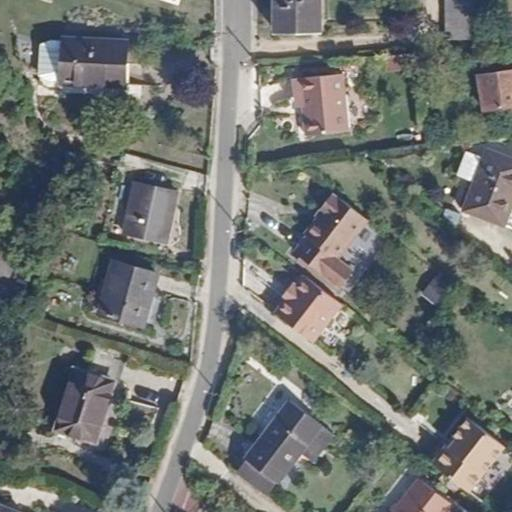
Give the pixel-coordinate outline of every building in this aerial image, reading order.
[(281,0),(281,33),(324,32),(324,0),(281,0)] [(478,38),(478,0),(450,0),(451,39),(478,38)] [(71,41),(70,63),(81,70),(73,85),(133,87),(135,44),(71,41)] [(511,95),(511,59),(480,63),(483,98),(511,95)] [(81,70),(70,63),(69,85),(73,85),(81,70)] [(296,78),(298,92),(304,92),(306,105),(308,133),(349,129),(343,73),(296,78)] [(160,171),(168,145),(135,136),(128,163),(160,171)] [(511,164),(484,154),(463,213),(503,227),(511,202),(511,164)] [(146,185),(135,235),(178,243),(188,193),(146,185)] [(374,217),(342,192),(340,195),(337,193),(321,214),(323,216),(312,232),(313,234),(301,250),(348,286),(359,270),(344,258),(374,217)] [(167,273),(128,264),(123,289),(117,288),(111,314),(155,324),(167,273)] [(343,301),(304,272),(276,308),(315,337),(343,301)] [(440,305),(450,285),(432,277),(423,297),(440,305)] [(132,362),(99,351),(93,375),(83,372),(65,430),(104,442),(121,383),(126,384),(132,362)] [(309,446),(330,418),(296,393),(254,450),(288,475),(309,446)] [(474,406),(439,451),(473,476),(507,430),(474,406)] [(340,426),(330,418),(309,446),(319,454),(340,426)] [(288,475),(254,450),(245,463),(278,487),(288,475)] [(474,511),(478,507),(445,482),(421,511),(474,511)]
